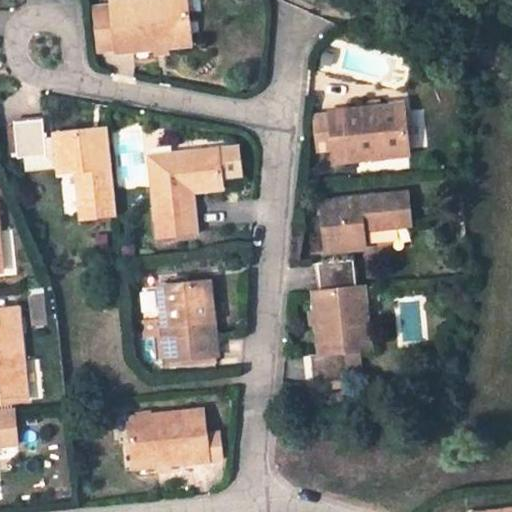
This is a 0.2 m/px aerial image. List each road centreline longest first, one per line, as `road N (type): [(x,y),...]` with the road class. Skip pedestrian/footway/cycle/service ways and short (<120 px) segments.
road 1 (residential): [(36,51),(72,81),(280,125),(253,508)]
road 2 (track): [(487,66),(312,0)]
road 3 (unknown): [(311,0),(280,125)]
